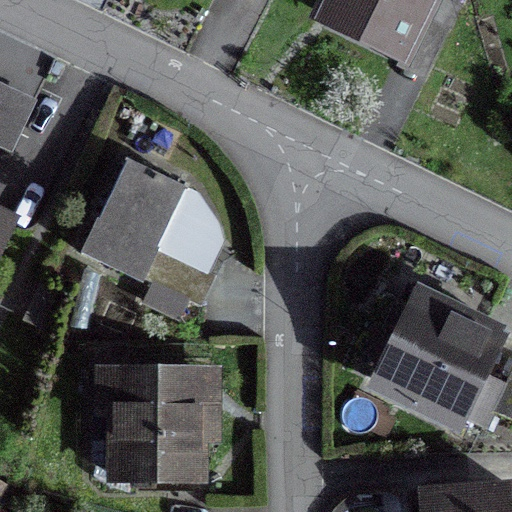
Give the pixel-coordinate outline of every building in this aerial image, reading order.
[(333,0),(326,15),(399,51),(423,0),(333,0)] [(0,151),(4,153),(25,109),(0,96),(0,151)] [(123,162),(78,256),(140,285),(141,282),(198,310),(213,278),(156,251),(185,191),(123,162)] [(499,332),(421,293),(375,385),(453,425),(456,419),(479,430),(487,414),(511,425),(511,367),(502,387),(478,375),(499,332)] [(112,413),(112,482),(195,482),(196,445),(208,445),(209,409),(196,409),(196,373),(100,373),(100,413),(112,413)] [(510,511),(510,490),(418,497),(419,511),(510,511)]
